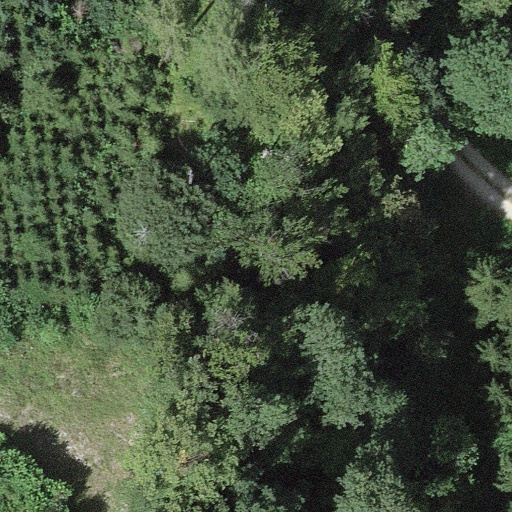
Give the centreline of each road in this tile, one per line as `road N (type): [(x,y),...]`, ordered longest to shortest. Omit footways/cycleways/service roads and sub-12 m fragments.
road 1 (track): [(365,0),(378,44),(468,180),(511,202)]
road 2 (track): [(0,397),(61,419),(95,486),(92,511)]
